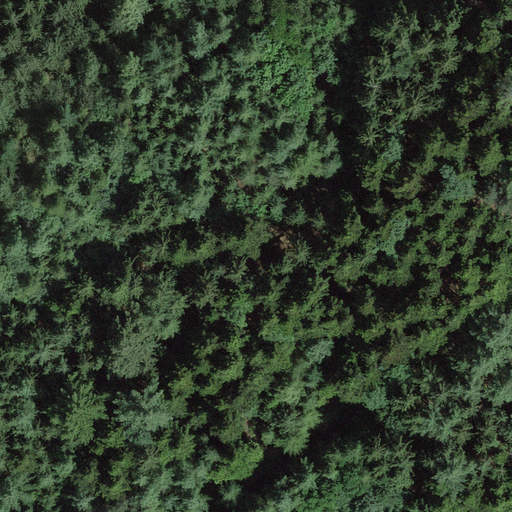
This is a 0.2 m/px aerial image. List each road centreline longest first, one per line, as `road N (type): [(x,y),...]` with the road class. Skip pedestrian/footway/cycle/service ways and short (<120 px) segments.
road 1 (track): [(338,0),(326,160),(152,332)]
road 2 (unclassified): [(229,511),(511,293)]
road 3 (track): [(107,0),(40,43),(0,84)]
